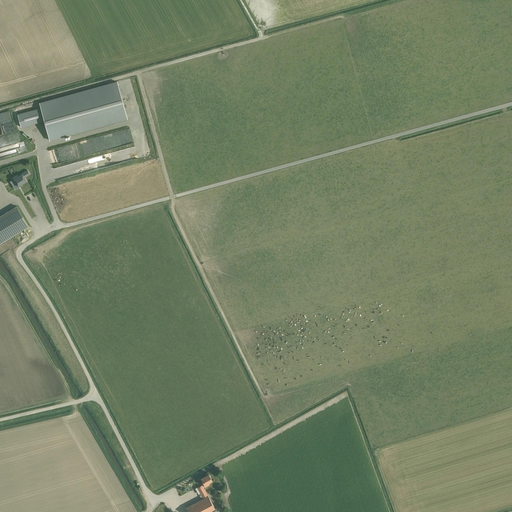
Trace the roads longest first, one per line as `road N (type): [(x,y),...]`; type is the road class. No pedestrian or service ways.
road 1 (track): [(511,104),(67,225)]
road 2 (unclassified): [(97,394),(19,257),(23,246),(67,225)]
road 3 (unclassified): [(175,490),(148,494),(97,394)]
